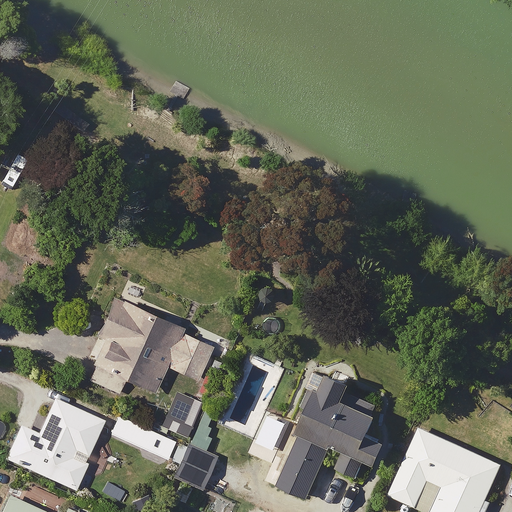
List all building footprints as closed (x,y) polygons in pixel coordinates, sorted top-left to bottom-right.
[(121,395),(126,381),(158,393),(168,368),(201,381),(214,346),(198,341),(202,331),(117,299),(108,322),(97,317),(87,345),(101,350),(94,370),(89,383),(121,395)] [(288,460),(294,462),(321,474),(332,446),(343,451),(336,468),(360,478),(367,462),(381,468),(389,448),(373,441),(381,421),(345,406),(353,387),(333,379),(326,395),(322,394),(304,439),(298,436),(288,460)] [(108,419),(57,397),(41,435),(22,427),(8,460),(77,490),(108,419)] [(488,511),(493,503),(486,500),(501,465),(422,430),(392,496),(427,511),(488,511)] [(217,458),(190,447),(178,478),(204,488),(217,458)] [(312,487),(282,470),(272,487),(303,505),(312,487)] [(79,511),(19,485),(6,511),(79,511)]
